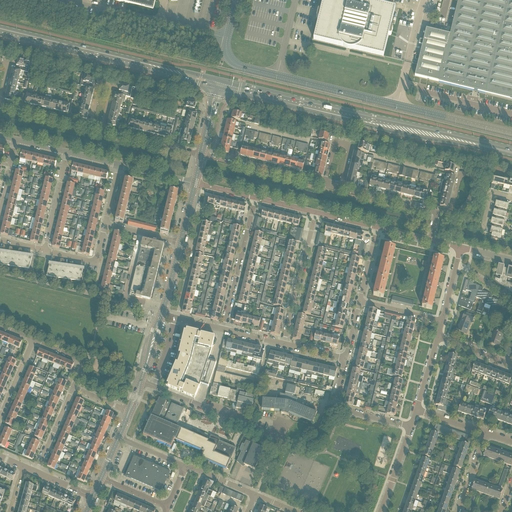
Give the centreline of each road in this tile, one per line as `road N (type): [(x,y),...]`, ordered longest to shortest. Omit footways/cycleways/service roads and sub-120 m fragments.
road 1 (unclassified): [(236,0),(226,47),(236,65),(511,133)]
road 2 (secondary): [(511,153),(218,84)]
road 3 (unknown): [(227,38),(68,0)]
road 4 (secondary): [(147,64),(0,28)]
road 5 (residential): [(279,438),(140,381)]
road 6 (residential): [(223,329),(255,198)]
road 7 (residential): [(284,343),(316,213)]
road 8 (residential): [(324,186),(201,155)]
road 9 (residential): [(410,427),(340,410),(345,358)]
